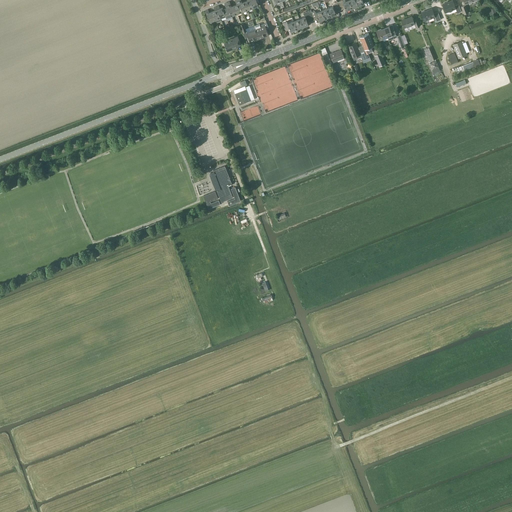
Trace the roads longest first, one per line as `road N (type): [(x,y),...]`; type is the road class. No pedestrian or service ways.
road 1 (tertiary): [(0,160),(282,50)]
road 2 (track): [(339,446),(511,378)]
road 3 (tertiary): [(282,50),(408,1)]
